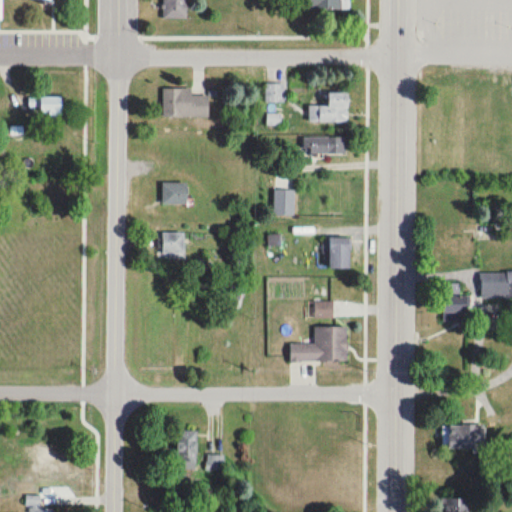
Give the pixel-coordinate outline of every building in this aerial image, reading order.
[(0,0),(0,21),(0,0),(43,0),(43,1),(52,1),(52,0),(0,0)] [(186,0),(162,0),(163,18),(186,18),(186,0)] [(344,9),(343,0),(308,0),(309,9),(344,9)] [(192,89),(163,89),(163,118),(209,118),(209,97),(192,97),(192,89)] [(309,122),(348,122),(348,92),(328,92),(328,105),(309,105),(309,122)] [(62,114),(62,97),(41,97),(41,114),(62,114)] [(304,137),(304,154),(347,154),(347,137),(304,137)] [(188,183),(163,183),(163,205),(188,205),(188,183)] [(185,257),(185,233),(164,233),(164,257),(185,257)] [(350,269),(350,238),(329,238),(329,269),(350,269)] [(511,271),(479,272),(480,300),(511,298),(511,271)] [(348,327),(315,327),(315,343),(290,343),(290,362),(348,362),(348,327)] [(485,425),(441,425),(441,451),(485,451),(485,425)] [(197,431),(178,431),(178,470),(197,470),(197,431)] [(32,474),(54,474),(54,444),(24,444),(24,460),(32,460),(32,474)]
